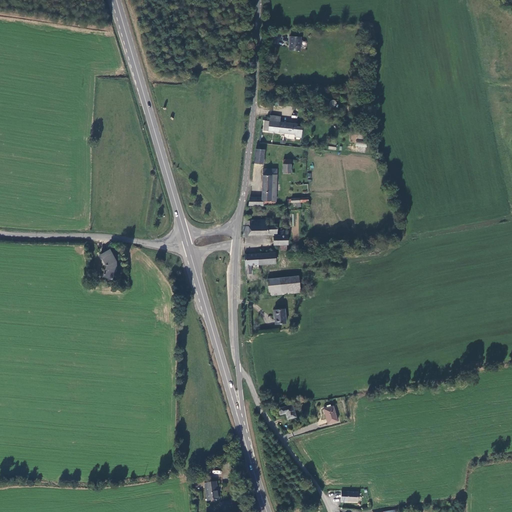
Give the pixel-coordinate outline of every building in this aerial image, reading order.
[(299,51),(300,37),(290,36),(289,50),(299,51)] [(278,133),(279,122),(269,121),(268,132),(278,133)] [(296,124),(279,122),(278,133),(293,135),(293,139),(301,139),(302,128),(296,127),(296,124)] [(263,150),(255,149),(253,163),(262,164),(263,150)] [(275,200),(276,169),(263,168),(262,197),(250,197),(249,204),(262,204),(263,200),(275,200)] [(277,232),(277,224),(266,224),(266,220),(249,220),(249,216),(245,216),(243,235),(249,235),(249,234),(261,233),(272,233),(277,232)] [(288,244),(287,230),(280,230),(280,235),(273,236),(273,244),(288,244)] [(117,263),(111,250),(102,255),(109,271),(106,271),(103,282),(112,285),(117,263)] [(260,253),(258,253),(259,264),(275,263),(275,252),(264,253),(260,253)] [(259,264),(258,253),(245,254),(245,256),(246,272),(247,273),(252,272),(252,264),(259,264)] [(294,291),(292,276),(268,279),(269,293),(294,291)] [(285,323),(284,309),(273,310),(274,324),(285,323)] [(295,416),(291,404),(277,408),(280,416),(286,414),(287,419),(295,416)] [(337,420),(333,405),(324,408),(328,423),(337,420)] [(216,483),(204,485),(207,501),(217,499),(216,489),(217,489),(216,483)] [(358,491),(348,491),(348,500),(358,500),(358,491)]
